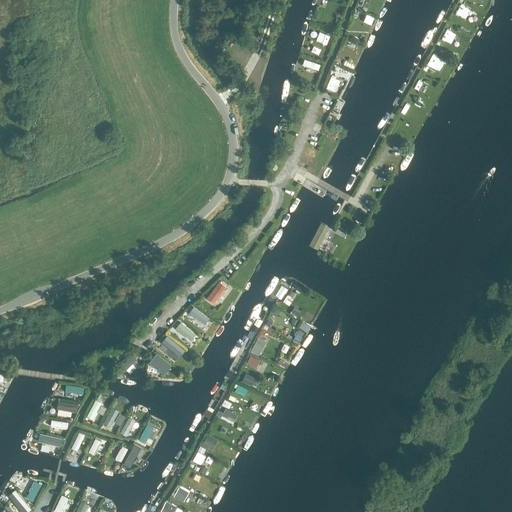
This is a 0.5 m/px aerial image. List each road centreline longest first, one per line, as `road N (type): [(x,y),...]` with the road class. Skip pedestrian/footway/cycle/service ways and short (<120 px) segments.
road 1 (unclassified): [(0,311),(160,244),(228,182),(231,131),(184,58),(172,27),(174,0)]
road 2 (track): [(278,0),(241,83),(218,101)]
